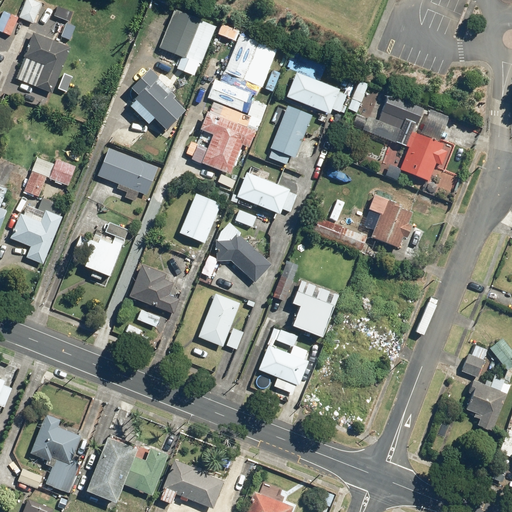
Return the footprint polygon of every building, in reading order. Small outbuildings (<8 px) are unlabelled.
[(41,3),(33,0),(25,0),(17,19),(32,25),(41,3)] [(197,22),(171,11),(155,49),(181,60),(197,22)] [(176,72),(194,79),(215,29),(197,22),(181,60),(176,72)] [(48,99),(69,47),(32,33),(27,45),(30,46),(25,58),(44,65),(35,88),(42,91),(40,96),(48,99)] [(23,37),(16,35),(10,50),(17,53),(23,37)] [(275,52),(237,36),(221,74),(259,90),(275,52)] [(180,111),(184,107),(158,83),(160,81),(148,69),(129,90),(136,97),(126,107),(148,128),(153,122),(164,132),(182,113),(180,111)] [(294,73),(285,98),(327,114),(328,110),(338,114),(347,94),(294,73)] [(367,84),(358,80),(345,110),(354,114),(367,84)] [(253,96),(214,81),(206,102),(245,117),(253,96)] [(420,107),(388,95),(372,137),(405,149),(411,132),(420,107)] [(33,109),(11,100),(5,117),(27,125),(33,109)] [(310,118),(277,105),(273,114),(282,118),(266,159),(287,167),(290,158),(294,159),(310,118)] [(429,110),(419,135),(439,142),(448,117),(429,110)] [(255,130),(205,111),(197,131),(211,136),(200,164),(230,175),(242,144),(249,147),(255,130)] [(400,159),(396,171),(428,183),(435,164),(445,167),(452,147),(439,142),(419,135),(411,132),(405,149),(407,150),(403,160),(400,159)] [(159,167),(106,148),(96,177),(119,185),(117,190),(126,194),(123,200),(135,204),(138,196),(147,199),(159,167)] [(55,164),(38,157),(21,194),(36,200),(46,177),(66,187),(77,164),(58,156),(55,164)] [(296,193),(245,174),(237,194),(233,192),(228,203),(235,205),(237,200),(278,215),(281,209),(289,212),(296,193)] [(228,194),(214,189),(210,199),(224,204),(228,194)] [(401,206),(374,194),(366,212),(370,213),(363,228),(372,231),(369,239),(396,250),(401,237),(405,239),(410,226),(407,225),(412,214),(399,209),(401,206)] [(219,205),(194,195),(178,237),(204,246),(219,205)] [(34,220),(18,214),(8,240),(29,248),(23,262),(41,268),(63,208),(42,199),(34,220)] [(343,202),(336,199),(328,218),(336,220),(343,202)] [(256,217),(239,209),(233,222),(251,230),(256,217)] [(367,237),(317,218),(312,233),(361,252),(367,237)] [(107,280),(128,232),(106,223),(103,231),(97,228),(80,267),(89,271),(87,276),(101,282),(103,278),(107,280)] [(240,235),(227,223),(216,236),(211,251),(215,253),(214,263),(229,263),(253,284),(270,267),(238,237),(240,235)] [(297,266),(284,261),(271,298),(284,303),(297,266)] [(166,274),(141,264),(127,299),(171,317),(178,299),(168,295),(173,284),(163,280),(166,274)] [(339,292),(299,278),(290,304),(297,307),(290,327),(322,339),(339,292)] [(238,303),(214,293),(196,339),(221,349),(238,303)] [(367,312),(344,303),(332,334),(355,343),(367,312)] [(159,316),(139,309),(135,321),(155,328),(159,316)] [(141,330),(127,324),(123,333),(138,339),(141,330)] [(244,331),(233,327),(226,346),(237,350),(244,331)] [(297,337),(278,330),(274,342),(293,349),(297,337)] [(511,351),(500,337),(487,347),(505,369),(510,365),(511,367),(511,351)] [(474,378),(485,349),(474,345),(470,355),(466,354),(459,373),(474,378)] [(349,350),(338,346),(326,376),(340,382),(341,378),(351,382),(352,380),(367,386),(379,357),(351,346),(349,350)] [(308,362),(266,347),(257,371),(275,378),(272,386),(293,393),(296,386),(298,387),(308,362)] [(489,388),(470,380),(466,388),(472,390),(464,410),(473,414),(472,418),(476,419),(474,424),(491,430),(509,383),(493,377),(489,388)] [(0,379),(0,407),(3,409),(11,388),(2,385),(3,381),(0,379)] [(16,483),(36,491),(37,487),(64,497),(65,494),(68,496),(80,464),(70,460),(79,435),(57,427),(60,420),(45,414),(29,456),(46,462),(44,465),(52,468),(48,480),(21,470),(16,483)] [(120,485),(132,456),(135,448),(106,436),(83,493),(113,505),(120,485)] [(132,456),(120,485),(150,498),(168,454),(151,447),(145,462),(132,456)] [(191,469),(172,462),(157,501),(170,506),(173,496),(178,497),(177,500),(185,503),(187,499),(213,509),(223,483),(191,471),(191,469)] [(283,495),(281,494),(282,490),(262,483),(258,492),(252,490),(244,511),(289,511),(292,504),(281,501),(283,495)] [(50,511),(52,509),(26,499),(21,511),(50,511)]
